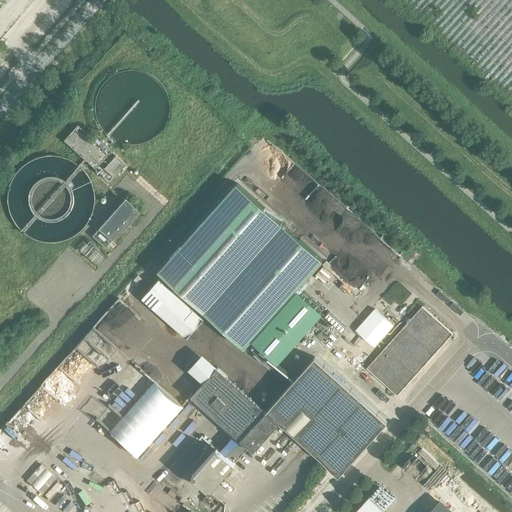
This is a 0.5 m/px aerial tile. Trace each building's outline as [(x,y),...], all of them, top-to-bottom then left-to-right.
[(511,0),(397,0),(511,102),(511,0)] [(77,125),(63,139),(83,158),(109,181),(116,173),(119,176),(128,165),(106,146),(108,143),(102,138),(101,138),(94,132),(90,136),(77,125)] [(203,311),(260,249),(283,223),(237,182),(215,208),(159,271),(203,311)] [(99,228),(92,236),(105,247),(112,239),(113,240),(114,239),(119,233),(124,228),(125,228),(126,229),(127,229),(128,229),(129,229),(130,228),(130,227),(130,226),(130,225),(129,224),(128,223),(131,220),(135,216),(137,213),(139,211),(134,206),(125,197),(98,227),(99,228)] [(243,347),(299,284),(300,284),(322,259),(283,223),(260,249),(203,311),(205,313),(219,325),(220,326),(227,332),(243,347)] [(159,278),(142,297),(186,337),(203,318),(159,278)] [(298,290),(254,340),(277,361),(321,311),(298,290)] [(397,395),(453,333),(422,306),(367,368),(397,395)] [(374,308),(355,329),(373,346),(392,324),(374,308)] [(87,335),(78,345),(99,364),(109,353),(101,346),(100,347),(87,335)] [(387,421),(368,404),(361,398),(352,390),(341,380),(334,374),(325,366),(315,357),(314,356),(306,366),(282,392),(265,411),(263,409),(260,406),(216,367),(202,354),(189,369),(203,382),(191,396),(235,435),(249,448),(253,452),(267,436),(266,435),(278,422),(302,443),(319,459),(324,463),(333,471),(338,475),(352,460),(387,421)] [(153,379),(123,415),(108,402),(96,416),(110,427),(108,429),(139,455),(183,404),(153,379)] [(234,464),(219,452),(215,448),(191,475),(209,492),(234,464)] [(420,456),(413,461),(419,470),(426,465),(420,456)] [(41,464),(26,479),(31,484),(37,489),(42,493),(56,478),(56,477),(52,473),(45,468),(41,464)] [(368,495),(353,511),(380,511),(383,509),(368,495)] [(454,511),(440,500),(429,511),(454,511)]
